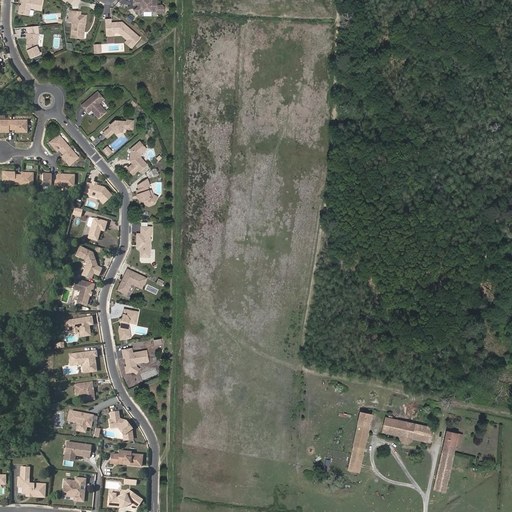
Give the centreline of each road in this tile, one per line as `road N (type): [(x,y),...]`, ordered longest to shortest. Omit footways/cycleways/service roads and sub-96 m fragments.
road 1 (residential): [(56,112),(125,197),(124,248),(103,310),(115,378),(155,449),(153,511)]
road 2 (track): [(425,511),(436,449),(375,440),(372,456),(383,478),(423,494)]
